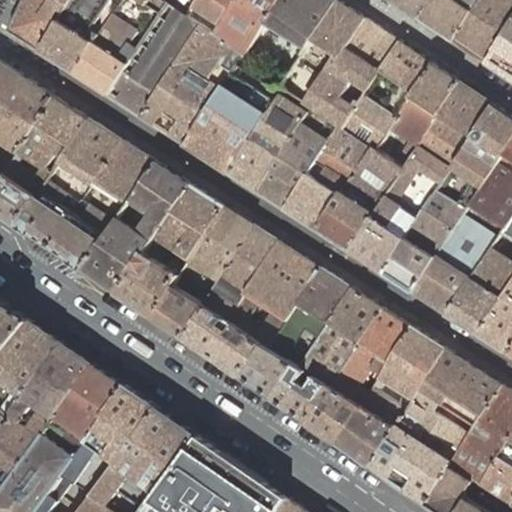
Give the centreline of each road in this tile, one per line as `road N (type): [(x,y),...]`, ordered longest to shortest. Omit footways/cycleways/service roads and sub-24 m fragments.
road 1 (residential): [(0,40),(511,371)]
road 2 (tertiary): [(0,256),(373,511)]
road 3 (residential): [(367,0),(511,96)]
